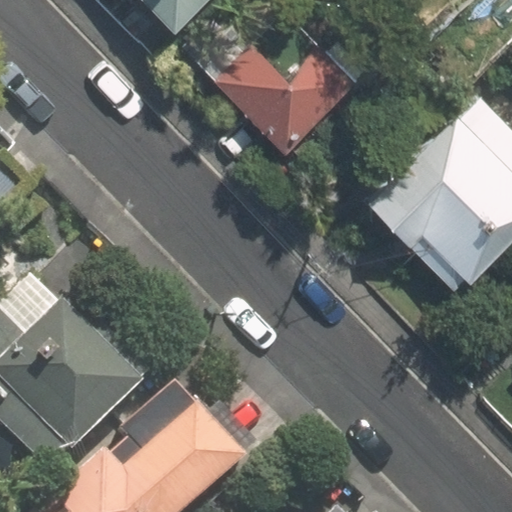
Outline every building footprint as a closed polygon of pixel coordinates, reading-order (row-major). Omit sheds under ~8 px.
[(152,0),(183,27),(206,0),(152,0)] [(386,54),(340,0),(299,0),(221,67),(284,141),(386,54)] [(511,231),(511,113),(483,83),(365,195),(453,287),(511,231)] [(0,213),(25,191),(0,163),(0,213)] [(102,342),(35,269),(0,301),(0,312),(1,314),(0,314),(0,416),(50,471),(158,371),(118,328),(102,342)] [(190,511),(260,459),(185,378),(127,430),(133,437),(116,452),(109,443),(61,497),(72,507),(67,511),(190,511)] [(360,511),(339,492),(319,511),(360,511)]
